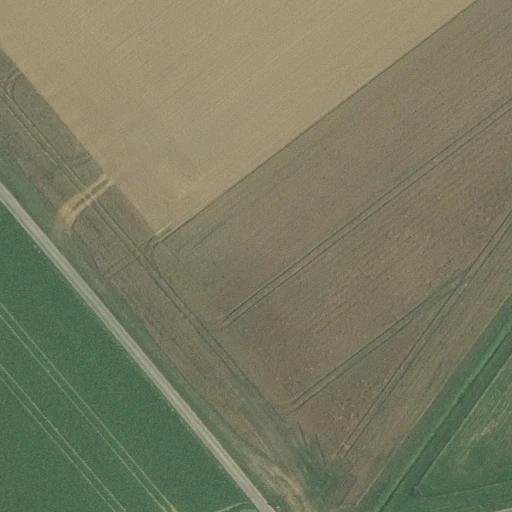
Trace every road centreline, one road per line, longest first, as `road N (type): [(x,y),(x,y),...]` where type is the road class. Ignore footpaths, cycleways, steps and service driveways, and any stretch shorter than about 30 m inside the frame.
road 1 (track): [(0,194),(268,511)]
road 2 (track): [(398,511),(511,352)]
